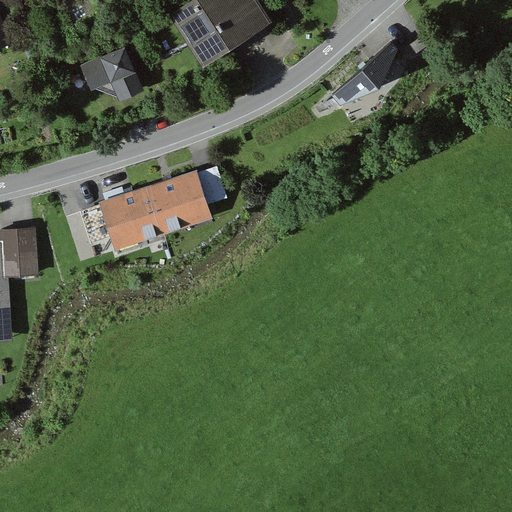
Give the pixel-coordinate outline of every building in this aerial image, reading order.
[(267,0),(199,0),(174,18),(214,74),(284,24),(267,0)] [(0,6),(0,56),(19,48),(0,6)] [(391,38),(332,90),(340,98),(379,79),(397,44),(391,38)] [(144,86),(124,42),(79,63),(91,88),(107,80),(115,98),(144,86)] [(100,199),(115,247),(215,216),(200,168),(100,199)] [(41,271),(38,224),(2,226),(5,273),(41,271)]
